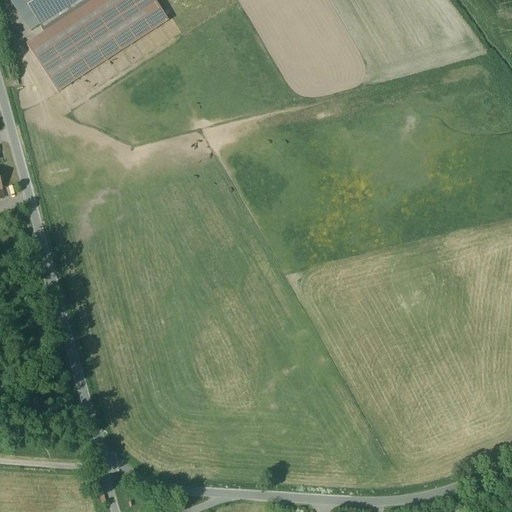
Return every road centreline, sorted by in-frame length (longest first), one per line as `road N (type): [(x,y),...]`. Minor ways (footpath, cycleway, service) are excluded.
road 1 (tertiary): [(0,88),(104,453)]
road 2 (tertiary): [(223,494),(393,501),(511,467)]
road 3 (tertiary): [(104,453),(152,484),(223,494)]
